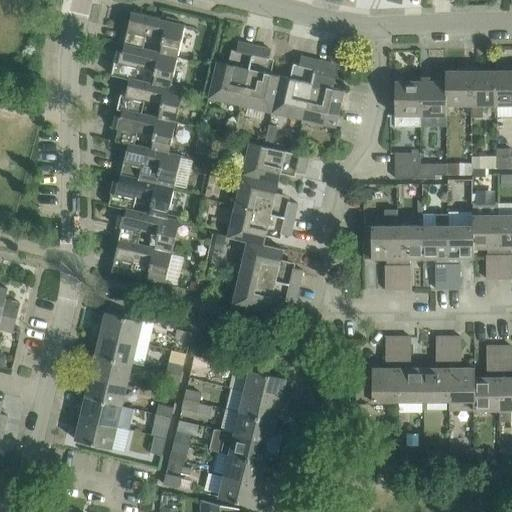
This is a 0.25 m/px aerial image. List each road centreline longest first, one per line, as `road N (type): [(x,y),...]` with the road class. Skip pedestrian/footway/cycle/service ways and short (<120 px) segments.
road 1 (residential): [(79,0),(65,113),(72,270),(10,511)]
road 2 (residential): [(363,314),(333,284),(328,226),(369,93),(369,26)]
road 3 (residential): [(363,314),(511,311)]
road 4 (residential): [(511,21),(369,26)]
road 5 (residential): [(369,26),(232,0)]
